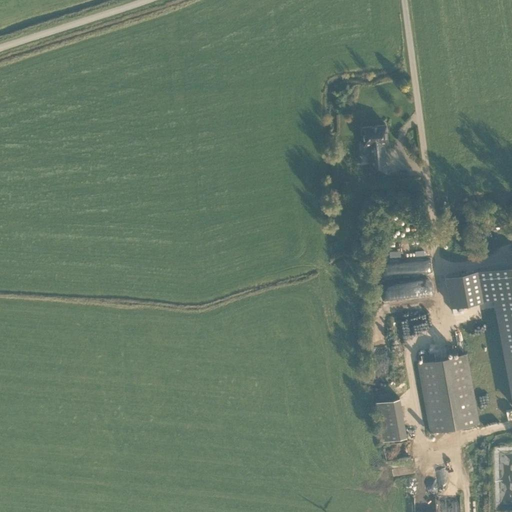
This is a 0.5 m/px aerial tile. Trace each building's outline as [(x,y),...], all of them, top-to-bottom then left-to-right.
[(367,144),(370,175),(387,173),(384,142),(388,142),(386,123),(361,125),(363,144),(367,144)] [(511,263),(448,275),(453,304),(482,299),(482,300),(498,298),(511,373),(511,263)] [(422,361),(417,362),(429,432),(478,423),(464,341),(458,342),(460,354),(435,358),(422,361)] [(434,352),(421,354),(422,361),(435,358),(434,352)] [(406,437),(399,397),(375,402),(382,441),(406,437)] [(438,469),(431,471),(437,489),(445,487),(438,469)]
